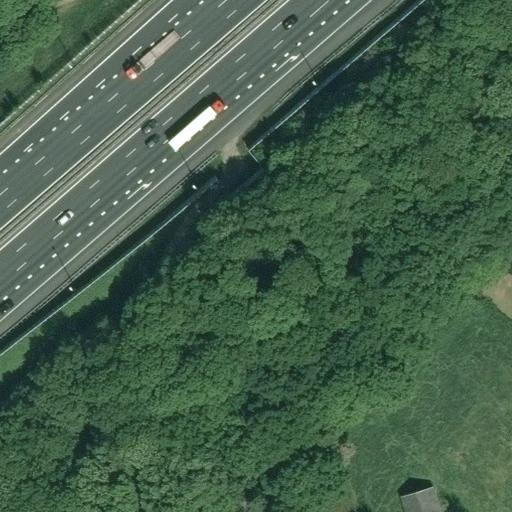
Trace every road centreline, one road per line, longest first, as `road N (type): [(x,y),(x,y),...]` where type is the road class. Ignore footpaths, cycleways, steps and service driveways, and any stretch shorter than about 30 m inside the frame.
road 1 (motorway): [(0,282),(327,0)]
road 2 (motorway): [(226,0),(0,195)]
